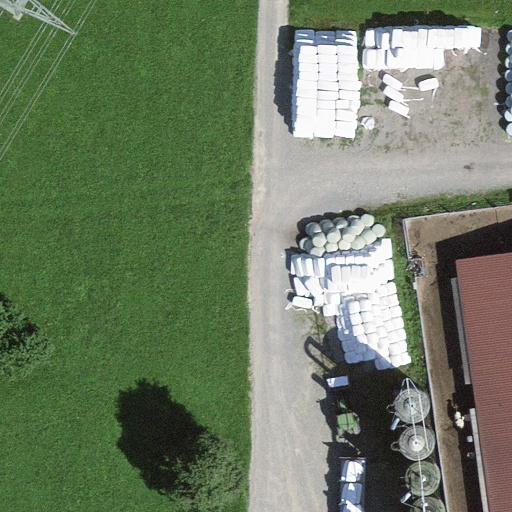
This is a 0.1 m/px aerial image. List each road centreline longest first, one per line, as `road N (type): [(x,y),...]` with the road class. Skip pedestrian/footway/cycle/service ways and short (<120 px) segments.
road 1 (track): [(257,511),(272,0)]
road 2 (track): [(265,232),(382,183),(511,165)]
